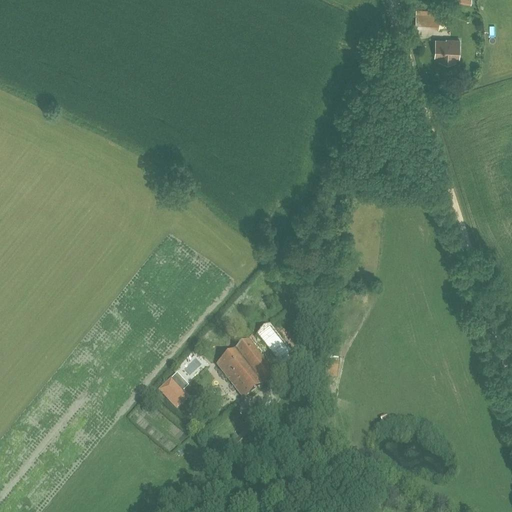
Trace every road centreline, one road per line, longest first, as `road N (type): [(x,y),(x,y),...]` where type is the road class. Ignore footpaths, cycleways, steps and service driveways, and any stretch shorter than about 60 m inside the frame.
road 1 (track): [(511,384),(395,13)]
road 2 (track): [(395,13),(345,146)]
